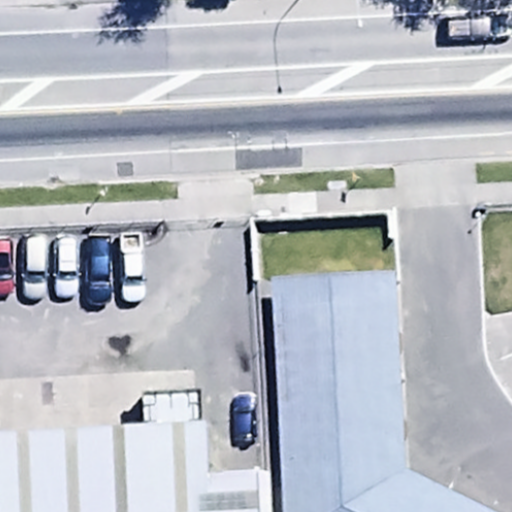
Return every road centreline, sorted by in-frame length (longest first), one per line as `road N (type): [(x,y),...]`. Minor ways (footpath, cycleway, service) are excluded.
road 1 (trunk): [(511,108),(0,135)]
road 2 (trunk): [(0,62),(511,35)]
